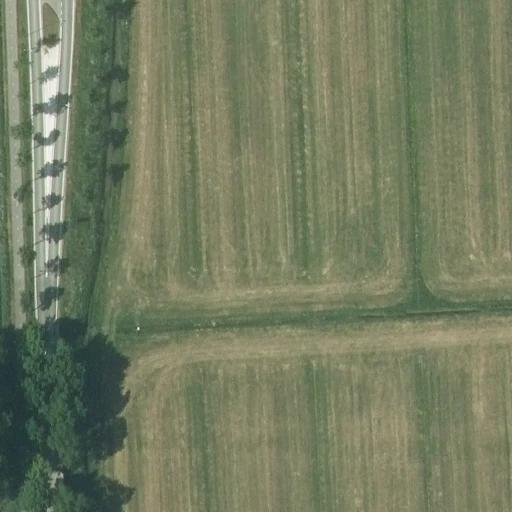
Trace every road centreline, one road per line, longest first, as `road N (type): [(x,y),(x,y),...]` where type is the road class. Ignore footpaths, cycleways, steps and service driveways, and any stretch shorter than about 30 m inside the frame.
road 1 (tertiary): [(52,511),(47,234)]
road 2 (tertiary): [(47,234),(67,0)]
road 3 (tertiary): [(33,0),(47,234)]
